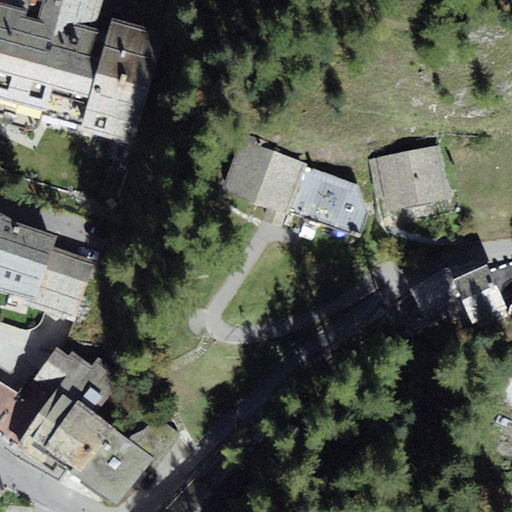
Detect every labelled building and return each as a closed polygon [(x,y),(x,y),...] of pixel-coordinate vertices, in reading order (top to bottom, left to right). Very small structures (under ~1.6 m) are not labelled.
[(0,0),(0,97),(82,121),(81,130),(134,144),(166,34),(158,32),(167,0),(0,0)] [(221,190),(256,204),(276,151),(241,138),(221,190)] [(385,197),(388,211),(452,197),(441,145),(369,160),(377,199),(385,197)] [(308,163),(276,151),(256,204),(287,216),(289,212),(307,165),(308,163)] [(359,185),(307,165),(289,212),(359,239),(369,213),(359,185)] [(0,276),(18,222),(0,211),(0,276)] [(0,276),(0,289),(24,297),(36,301),(54,247),(58,235),(18,222),(0,276)] [(95,260),(54,247),(36,301),(24,297),(22,305),(75,322),(95,260)] [(508,310),(485,261),(484,262),(482,259),(476,259),(444,268),(411,288),(423,318),(462,299),(475,324),(508,310)] [(35,367),(19,393),(0,422),(0,438),(20,453),(21,451),(42,467),(48,457),(78,477),(95,453),(116,428),(96,414),(126,378),(98,357),(92,366),(73,352),(70,356),(57,347),(41,370),(35,367)] [(0,422),(19,393),(0,381),(0,422)] [(95,453),(135,482),(151,463),(157,468),(183,435),(157,416),(145,431),(132,436),(129,440),(116,428),(95,453)] [(135,482),(95,453),(78,477),(82,480),(81,482),(116,507),(135,482)] [(198,478),(194,474),(159,511),(228,511),(232,509),(226,504),(247,480),(221,454),(198,478)]
